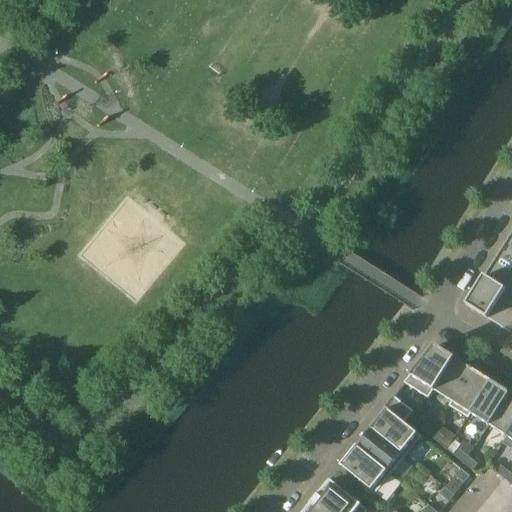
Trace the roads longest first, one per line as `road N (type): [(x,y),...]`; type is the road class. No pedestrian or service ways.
road 1 (residential): [(429,308),(267,511)]
road 2 (residential): [(511,181),(429,308)]
